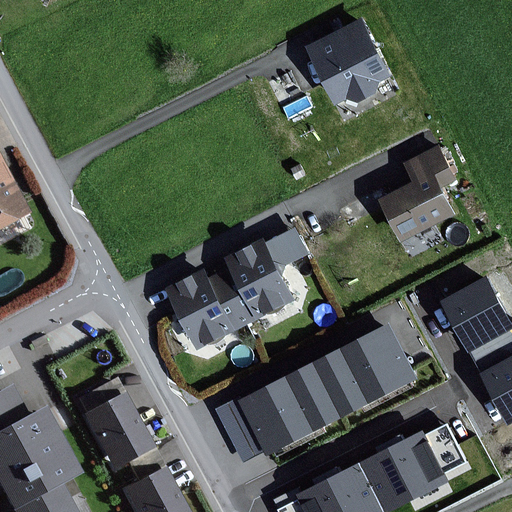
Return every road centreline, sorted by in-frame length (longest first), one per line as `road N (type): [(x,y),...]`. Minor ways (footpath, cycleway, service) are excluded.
road 1 (residential): [(101,281),(232,511)]
road 2 (residential): [(0,83),(101,281)]
